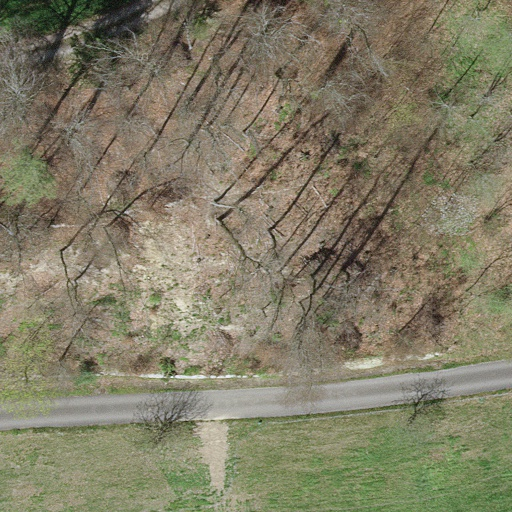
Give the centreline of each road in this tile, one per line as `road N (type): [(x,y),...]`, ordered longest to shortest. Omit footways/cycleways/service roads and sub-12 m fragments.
road 1 (unclassified): [(0,429),(511,377)]
road 2 (track): [(0,60),(163,0)]
